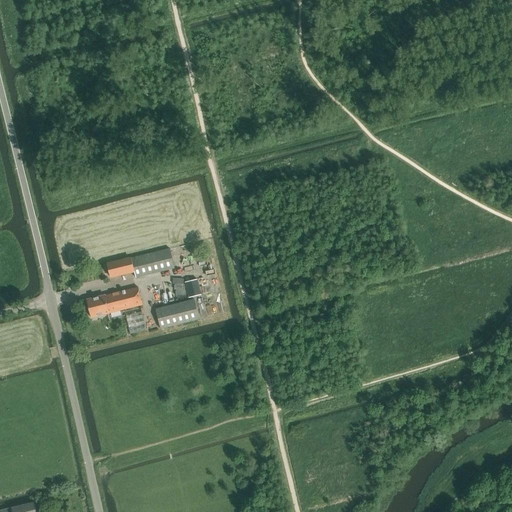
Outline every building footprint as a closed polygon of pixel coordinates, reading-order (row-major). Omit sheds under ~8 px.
[(111,278),(132,272),(134,272),(136,278),(175,269),(170,249),(108,265),(111,278)] [(197,280),(185,283),(189,298),(201,295),(197,280)] [(110,314),(143,306),(139,288),(105,296),(87,300),(92,318),(110,314)] [(156,310),(161,329),(200,320),(195,300),(156,310)] [(142,313),(126,316),(131,334),(146,331),(142,313)] [(0,511),(36,511),(34,503),(0,511)]
